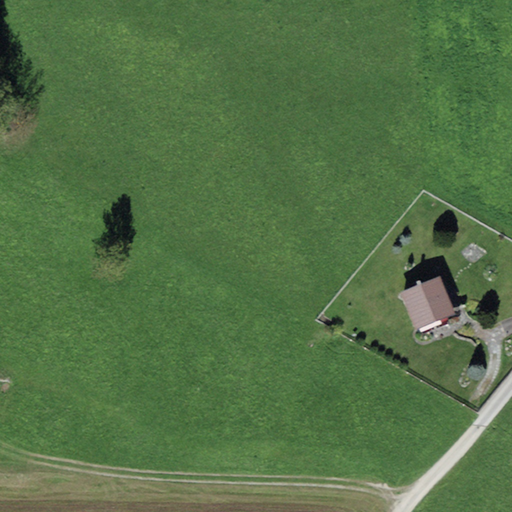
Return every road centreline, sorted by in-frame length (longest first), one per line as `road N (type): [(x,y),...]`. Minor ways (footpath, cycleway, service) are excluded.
road 1 (track): [(410,499),(358,484),(0,454)]
road 2 (residential): [(401,511),(511,386)]
